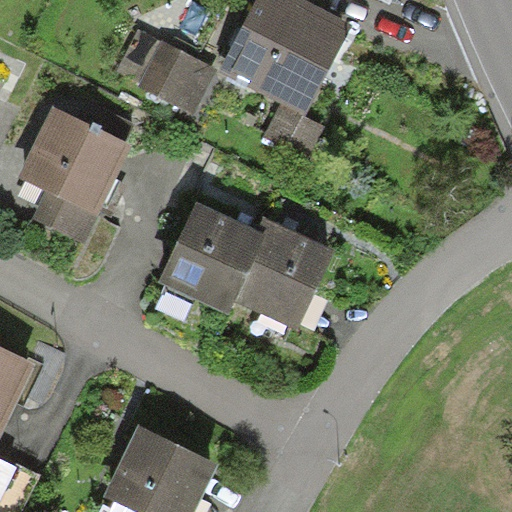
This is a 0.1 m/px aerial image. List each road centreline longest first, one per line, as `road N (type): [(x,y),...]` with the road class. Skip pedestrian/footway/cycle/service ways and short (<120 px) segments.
road 1 (residential): [(314,443),(0,272)]
road 2 (residential): [(511,229),(426,289),(314,443)]
